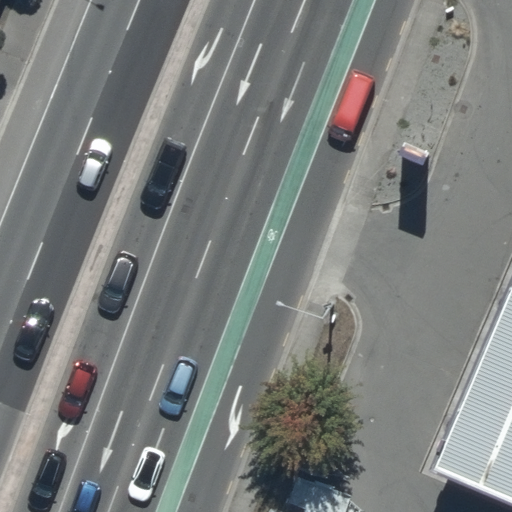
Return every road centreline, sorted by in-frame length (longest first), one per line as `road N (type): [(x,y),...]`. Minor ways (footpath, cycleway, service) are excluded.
road 1 (trunk): [(0,361),(144,0)]
road 2 (trunk): [(223,199),(94,511)]
road 3 (trunk): [(223,199),(225,441),(201,511)]
road 4 (trunk): [(301,0),(223,199)]
